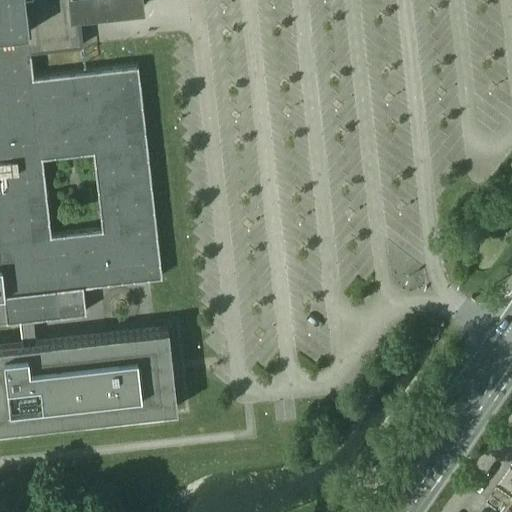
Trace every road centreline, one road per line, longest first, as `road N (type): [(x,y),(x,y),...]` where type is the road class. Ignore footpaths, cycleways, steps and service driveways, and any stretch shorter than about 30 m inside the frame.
road 1 (secondary): [(511,311),(371,511)]
road 2 (secondary): [(416,511),(511,375)]
